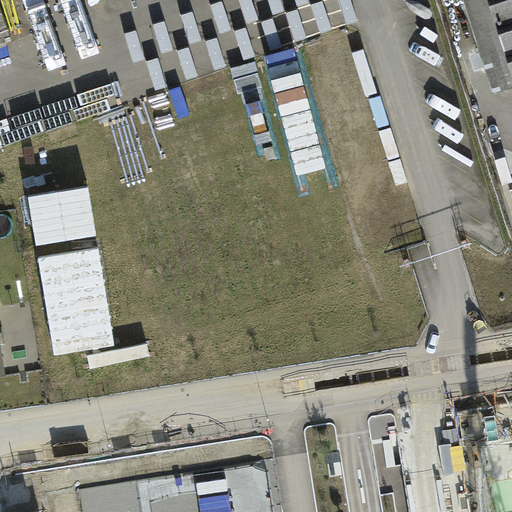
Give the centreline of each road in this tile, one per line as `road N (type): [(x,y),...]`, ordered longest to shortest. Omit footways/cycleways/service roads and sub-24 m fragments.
road 1 (unclassified): [(0,442),(511,359)]
road 2 (unknown): [(327,0),(6,105)]
